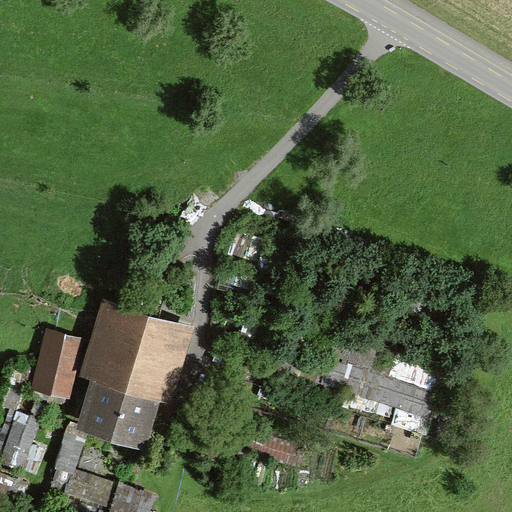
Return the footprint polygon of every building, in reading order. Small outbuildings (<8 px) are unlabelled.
[(200,323),(105,296),(85,368),(96,371),(81,428),(150,447),(162,401),(177,405),(200,323)] [(80,335),(44,328),(34,385),(69,392),(80,335)] [(13,422),(5,462),(28,467),(36,427),(13,422)] [(0,469),(0,492),(23,498),(29,477),(0,469)] [(75,494),(104,505),(113,481),(84,470),(75,494)] [(119,484),(112,511),(151,511),(156,492),(119,484)]
